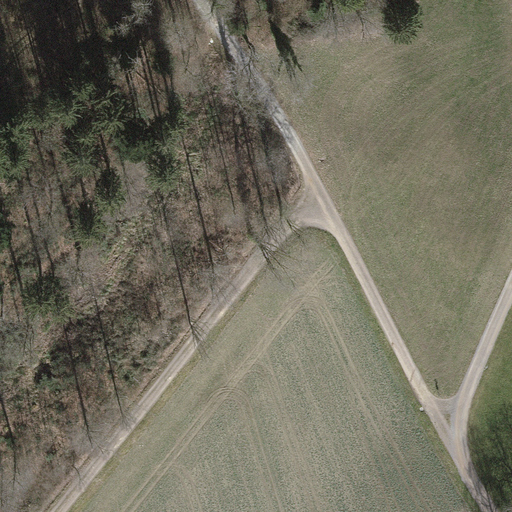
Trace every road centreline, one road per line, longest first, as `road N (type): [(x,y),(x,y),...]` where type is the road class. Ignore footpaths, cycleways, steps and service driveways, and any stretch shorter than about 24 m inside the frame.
road 1 (track): [(314,184),(50,511)]
road 2 (track): [(314,184),(448,430)]
road 3 (track): [(212,0),(314,184)]
road 4 (track): [(511,285),(448,430)]
